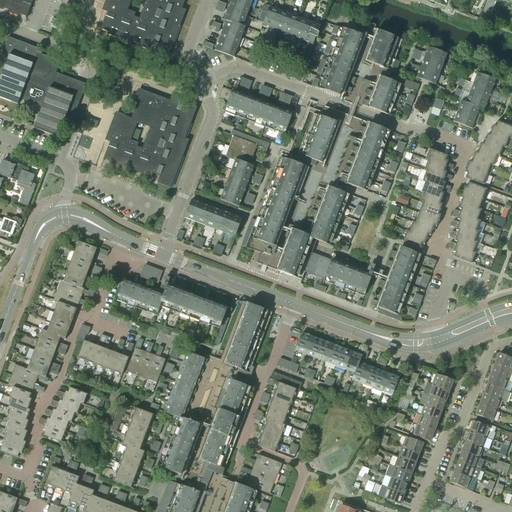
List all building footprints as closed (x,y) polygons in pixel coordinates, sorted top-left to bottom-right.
[(25,18),(26,19),(32,0),(0,0),(0,8),(2,10),(3,8),(10,10),(9,12),(18,16),(19,14),(26,16),(25,18)] [(157,46),(154,54),(167,58),(185,10),(181,9),(184,0),(106,0),(104,8),(108,9),(99,31),(101,31),(101,29),(108,32),(108,34),(116,37),(117,35),(124,38),(123,40),(132,43),(133,41),(140,43),(139,46),(148,49),(150,43),(157,46)] [(246,17),(250,7),(231,0),(227,10),(246,17)] [(269,40),(280,12),(269,8),(262,26),(268,28),(264,38),(269,40)] [(242,27),(242,26),(246,17),(227,10),(223,21),(226,21),(242,27)] [(282,34),(289,15),(280,12),(269,40),(274,41),(277,32),(282,34)] [(289,47),(299,19),(289,15),(282,34),(288,36),(284,45),(289,47)] [(302,41),(309,23),(299,19),(289,47),(294,49),(297,39),(302,41)] [(241,38),(245,27),(242,26),(242,27),(226,21),(222,31),(241,38)] [(309,55),(320,27),(309,23),(302,41),(308,43),(304,53),(309,55)] [(385,69),(396,38),(359,24),(355,34),(344,30),(340,40),(342,41),(339,51),(336,50),(321,90),(387,115),(399,85),(396,84),(387,80),(388,78),(390,71),(385,69)] [(237,48),(241,38),(222,31),(218,41),(237,48)] [(41,55),(43,51),(8,37),(0,58),(0,98),(18,105),(20,99),(37,53),(41,55)] [(339,51),(342,41),(340,40),(335,38),(334,41),(332,41),(331,40),(330,40),(329,40),(324,54),(325,54),(326,54),(327,55),(328,55),(331,48),(336,50),(339,51)] [(233,58),(237,48),(218,41),(214,51),(233,58)] [(442,65),(446,55),(428,48),(424,58),(442,65)] [(70,125),(86,85),(56,73),(60,62),(41,55),(37,53),(20,99),(42,107),(34,129),(58,138),(64,122),(70,125)] [(439,75),(442,65),(424,58),(420,68),(439,75)] [(321,75),(326,61),(322,59),(316,73),(321,75)] [(395,73),(399,62),(395,60),(390,71),(395,73)] [(435,85),(439,75),(420,68),(416,78),(435,85)] [(491,91),(495,81),(477,74),(473,84),(491,91)] [(419,86),(398,78),(396,84),(399,85),(417,91),(419,86)] [(488,101),(491,91),(473,84),(469,94),(488,101)] [(292,115),(286,112),(222,88),(218,98),(228,102),(225,110),(285,133),(292,115)] [(160,176),(157,184),(170,189),(188,140),(184,139),(194,112),(196,107),(179,101),(178,105),(138,90),(134,103),(137,104),(132,119),(116,113),(107,138),(111,139),(103,161),(104,161),(104,159),(111,162),(111,164),(119,167),(120,165),(127,168),(126,170),(135,173),(136,171),(143,174),(142,176),(151,179),(153,173),(160,176)] [(484,112),(488,101),(469,94),(466,104),(465,104),(479,109),(479,110),(484,112)] [(477,114),(479,110),(479,109),(465,104),(466,104),(461,102),(457,112),(478,120),(480,115),(477,114)] [(365,192),(388,131),(352,118),(349,125),(345,124),(348,116),(324,107),(321,112),(320,112),(319,116),(315,126),(309,124),(305,135),(311,137),(303,157),(298,155),(294,163),(285,160),(263,219),(257,217),(246,248),(260,254),(257,262),(261,263),(260,265),(273,270),(278,271),(296,278),(310,240),(311,239),(328,245),(347,195),(335,190),(335,188),(338,181),(365,192)] [(476,125),(478,120),(457,112),(453,122),(472,129),(474,124),(476,125)] [(511,140),(511,136),(511,127),(497,122),(496,126),(493,126),(491,132),(509,139),(511,140)] [(269,145),(231,131),(230,135),(233,137),(230,147),(253,156),(257,145),(261,147),(259,151),(265,154),(269,145)] [(505,149),(509,139),(491,132),(489,135),(487,135),(485,141),(502,148),(505,149)] [(499,158),(502,148),(485,141),(483,145),(481,144),(479,150),(496,157),(499,158)] [(253,156),(230,147),(226,158),(235,161),(249,166),(249,165),(253,156)] [(445,161),(447,156),(429,150),(425,161),(427,161),(445,168),(445,169),(450,172),(452,171),(453,166),(447,164),(448,162),(445,161)] [(493,167),(496,157),(479,150),(477,153),(475,153),(473,159),(490,166),(493,167)] [(487,175),(490,166),(473,159),(471,162),(469,162),(467,167),(487,175)] [(31,184),(35,176),(26,173),(28,169),(19,165),(19,168),(15,166),(16,164),(9,162),(8,164),(2,161),(0,167),(6,170),(4,177),(10,179),(11,177),(19,180),(17,184),(25,187),(19,203),(28,207),(36,186),(31,184)] [(250,177),(254,167),(249,165),(249,166),(235,161),(231,170),(250,177)] [(444,172),(445,169),(445,168),(427,161),(424,171),(426,172),(444,179),(443,180),(448,182),(450,181),(452,177),(445,175),(446,172),(444,172)] [(483,185),(487,175),(467,167),(464,173),(467,174),(465,179),(483,185)] [(246,187),(250,177),(231,170),(228,180),(246,187)] [(443,182),(443,180),(444,179),(426,172),(422,182),(425,183),(442,190),(442,191),(447,193),(449,192),(450,188),(444,185),(445,183),(443,182)] [(242,197),(246,187),(228,180),(224,190),(242,197)] [(441,193),(442,191),(442,190),(425,183),(421,193),(423,194),(441,200),(443,194),(441,193)] [(482,200),(486,190),(468,183),(467,188),(464,187),(462,193),(482,200)] [(239,207),(242,197),(224,190),(220,200),(239,207)] [(479,209),(482,200),(462,193),(460,198),(462,199),(461,203),(479,209)] [(440,204),(441,200),(423,194),(419,204),(422,204),(439,211),(442,205),(440,204)] [(195,222),(202,204),(191,200),(184,218),(195,222)] [(477,220),(481,210),(479,209),(461,203),(458,209),(461,210),(460,212),(459,214),(477,220)] [(205,226),(212,208),(202,204),(195,222),(205,226)] [(438,215),(439,211),(422,204),(418,214),(438,222),(441,216),(438,215)] [(215,230),(222,211),(212,208),(205,226),(215,230)] [(476,231),(480,221),(477,220),(459,214),(460,212),(455,210),(453,211),(451,215),(458,218),(457,220),(459,221),(458,223),(458,224),(476,231)] [(225,234),(232,215),(222,211),(215,230),(225,234)] [(436,227),(438,222),(418,214),(415,223),(432,230),(434,226),(436,227)] [(235,237),(242,219),(232,215),(225,234),(235,237)] [(19,229),(22,221),(14,218),(12,222),(4,219),(2,223),(0,221),(0,236),(2,237),(4,233),(12,236),(15,228),(19,229)] [(474,242),(478,232),(476,231),(458,224),(458,223),(454,221),(451,222),(450,226),(456,229),(455,231),(458,232),(457,234),(456,235),(474,242)] [(432,230),(415,223),(412,222),(409,232),(426,239),(428,235),(430,236),(432,230)] [(424,245),(426,239),(409,232),(406,231),(402,242),(420,249),(422,244),(424,245)] [(477,243),(474,242),(456,235),(457,234),(452,232),(450,233),(448,237),(455,239),(454,241),(456,242),(456,244),(455,246),(473,253),(477,243)] [(96,249),(78,242),(74,252),(92,259),(96,249)] [(471,264),(475,253),(473,253),(455,246),(456,244),(451,243),(449,244),(447,248),(453,250),(453,252),(455,253),(453,258),(471,264)] [(396,315),(419,255),(401,248),(398,254),(391,251),(389,256),(396,259),(395,264),(387,261),(385,266),(393,268),(391,274),(383,271),(381,275),(389,278),(387,283),(379,281),(378,285),(385,288),(383,293),(376,290),(374,295),(382,298),(380,303),(372,300),(370,305),(379,309),(378,313),(400,322),(402,317),(396,315)] [(89,269),(92,259),(74,252),(71,262),(89,269)] [(371,277),(331,261),(311,254),(304,272),(364,295),(371,277)] [(85,279),(89,269),(71,262),(67,272),(85,279)] [(108,282),(114,285),(121,267),(115,265),(108,282)] [(82,288),(85,279),(67,272),(63,281),(84,289),(82,288)] [(80,300),(84,289),(63,281),(61,281),(57,291),(80,300)] [(227,309),(167,287),(163,296),(123,281),(117,299),(157,314),(161,305),(220,327),(214,345),(218,346),(228,319),(224,317),(227,309)] [(76,310),(80,300),(57,291),(53,302),(58,303),(76,310)] [(243,371),(266,311),(242,302),(220,361),(205,355),(204,357),(203,359),(187,353),(164,413),(182,420),(180,424),(162,469),(172,473),(194,481),(191,490),(182,486),(172,511),(247,511),(255,491),(221,479),(222,476),(223,473),(224,469),(218,467),(228,442),(234,444),(234,443),(239,430),(233,427),(248,387),(242,385),(235,382),(237,377),(239,372),(240,370),(243,371)] [(72,320),(76,310),(58,303),(54,313),(72,320)] [(68,330),(72,320),(54,313),(50,323),(68,330)] [(68,330),(50,323),(47,332),(60,337),(60,338),(64,340),(68,330)] [(86,362),(93,344),(84,341),(86,335),(87,336),(90,328),(82,325),(76,341),(83,344),(77,359),(86,362)] [(58,343),(60,338),(60,337),(47,332),(42,330),(38,341),(66,351),(68,347),(58,343)] [(305,355),(312,337),(302,333),(295,351),(305,355)] [(315,359),(322,341),(312,337),(305,355),(315,359)] [(66,351),(38,341),(35,351),(53,357),(55,352),(64,356),(66,351)] [(325,363),(332,345),(322,341),(315,359),(325,363)] [(95,366),(102,348),(93,344),(86,362),(95,366)] [(335,366),(342,348),(332,345),(325,363),(335,366)] [(104,369),(111,351),(102,348),(95,366),(104,369)] [(345,370),(352,352),(342,348),(335,366),(345,370)] [(136,375),(145,353),(135,349),(126,372),(136,375)] [(355,374),(359,363),(361,358),(366,360),(369,352),(364,350),(362,356),(352,352),(345,370),(354,373),(355,374)] [(51,363),(53,357),(35,351),(31,361),(59,371),(60,366),(51,363)] [(113,372),(119,354),(111,351),(104,369),(113,372)] [(146,379),(155,357),(145,353),(136,375),(146,379)] [(122,376),(129,358),(119,354),(113,372),(122,376)] [(511,369),(511,359),(499,354),(495,365),(511,371),(511,369)] [(157,383),(165,360),(155,357),(146,379),(157,383)] [(299,366),(290,363),(279,359),(276,367),(296,374),(299,366)] [(59,371),(31,361),(27,370),(38,374),(38,375),(42,377),(40,380),(47,383),(48,379),(45,378),(47,372),(57,376),(59,371)] [(369,366),(359,363),(355,374),(354,373),(351,381),(362,385),(369,366)] [(34,385),(38,375),(38,374),(27,370),(16,365),(12,376),(34,385)] [(508,381),(511,371),(495,365),(491,375),(508,381)] [(372,388),(379,370),(369,366),(362,385),(372,388)] [(382,392),(388,374),(379,370),(372,388),(382,392)] [(292,381),(288,380),(288,379),(272,373),(270,380),(299,391),(301,384),(292,380),(292,381)] [(392,396),(399,378),(388,374),(382,392),(392,396)] [(449,391),(453,381),(436,375),(432,385),(449,391)] [(504,391),(508,381),(491,375),(487,385),(504,391)] [(30,395),(34,385),(12,376),(8,386),(13,388),(30,395)] [(293,399),(296,390),(278,383),(275,393),(293,399)] [(445,402),(449,391),(432,385),(426,383),(423,393),(445,402)] [(509,393),(504,391),(487,385),(483,395),(500,401),(506,403),(509,393)] [(29,399),(30,395),(13,388),(9,399),(12,400),(29,406),(31,400),(29,399)] [(83,406),(87,395),(70,388),(68,393),(66,392),(65,394),(58,391),(57,396),(57,398),(63,400),(63,398),(81,405),(83,406)] [(290,408),(293,399),(275,393),(272,401),(290,408)] [(441,412),(445,402),(423,393),(419,403),(424,405),(441,412)] [(496,411),(500,401),(483,395),(479,405),(496,411)] [(77,415),(81,405),(63,398),(63,400),(62,402),(60,401),(59,403),(52,400),(50,405),(51,407),(57,408),(57,407),(74,414),(77,415)] [(28,410),(29,406),(12,400),(8,409),(10,410),(27,417),(30,410),(28,410)] [(286,417),(290,408),(272,401),(268,410),(286,417)] [(437,422),(441,412),(424,405),(421,416),(437,422)] [(492,422),(496,411),(479,405),(475,415),(492,422)] [(71,424),(74,414),(57,407),(57,408),(56,411),(53,410),(53,412),(46,409),(44,413),(45,415),(51,418),(51,416),(68,423),(71,424)] [(150,425),(153,415),(135,409),(132,418),(150,425)] [(26,420),(27,417),(10,410),(6,420),(9,421),(26,428),(28,421),(26,420)] [(283,426),(283,425),(286,417),(268,410),(265,419),(267,420),(266,423),(267,420),(283,426)] [(65,432),(68,423),(51,416),(51,418),(50,420),(47,419),(47,421),(40,418),(38,423),(39,425),(44,427),(45,425),(65,432)] [(433,432),(437,422),(421,416),(417,426),(433,432)] [(146,433),(150,425),(132,418),(128,427),(146,433)] [(282,435),(285,426),(283,425),(283,426),(267,420),(266,423),(264,429),(282,435)] [(25,431),(26,428),(9,421),(5,431),(7,432),(25,438),(27,432),(25,431)] [(493,433),(495,428),(490,426),(489,428),(473,422),(469,432),(492,441),(492,440),(489,439),(492,432),(493,433)] [(61,443),(65,432),(45,425),(44,427),(43,431),(45,431),(44,436),(61,443)] [(430,442),(433,432),(417,426),(413,436),(430,442)] [(143,442),(146,433),(128,427),(125,435),(143,442)] [(279,444),(282,435),(264,429),(261,437),(279,444)] [(23,442),(25,438),(7,432),(4,441),(23,449),(26,443),(23,442)] [(488,451),(492,441),(469,432),(465,442),(482,449),(488,451)] [(140,450),(143,442),(125,435),(122,445),(126,447),(127,446),(140,451),(140,450)] [(275,453),(279,444),(261,437),(257,447),(275,453)] [(419,454),(423,444),(406,437),(402,448),(419,454)] [(21,454),(23,449),(4,441),(0,450),(0,451),(17,458),(19,453),(21,454)] [(478,458),(482,449),(465,442),(462,452),(484,461),(478,458)] [(141,462),(145,452),(140,450),(140,451),(127,446),(126,447),(123,455),(141,462)] [(415,464),(419,454),(402,448),(398,458),(393,456),(392,456),(415,464)] [(484,461),(462,452),(458,462),(480,471),(484,461)] [(138,470),(141,462),(123,455),(120,464),(138,470)] [(277,474),(281,464),(258,455),(254,466),(277,474)] [(411,474),(415,464),(392,456),(389,466),(411,474)] [(480,471),(458,462),(454,472),(476,481),(480,471)] [(135,479),(138,470),(120,464),(117,472),(135,479)] [(273,484),(277,474),(254,466),(250,476),(273,484)] [(407,484),(411,474),(389,466),(385,476),(407,484)] [(54,489),(61,471),(52,467),(45,485),(54,489)] [(63,492),(70,474),(61,471),(54,489),(63,492)] [(131,488),(135,479),(117,472),(113,482),(131,488)] [(370,477),(365,474),(364,475),(360,472),(358,475),(368,481),(370,477)] [(472,493),(476,481),(454,472),(450,483),(466,489),(466,491),(472,493)] [(76,484),(76,485),(79,477),(70,474),(63,492),(71,495),(72,495),(76,484)] [(365,485),(368,481),(358,475),(358,476),(362,479),(360,481),(365,485)] [(269,495),(273,484),(250,476),(246,486),(269,495)] [(407,484),(385,476),(381,486),(403,494),(407,484)] [(165,511),(175,486),(177,487),(178,485),(169,481),(165,490),(167,491),(166,496),(164,495),(160,504),(162,505),(160,509),(158,509),(157,511),(165,511)] [(85,488),(76,485),(76,484),(72,495),(71,495),(69,502),(78,506),(85,488)] [(399,505),(403,494),(381,486),(377,497),(399,505)] [(92,496),(94,491),(85,488),(78,506),(86,509),(87,509),(92,496)] [(27,503),(0,492),(0,504),(13,509),(15,504),(25,508),(27,503)] [(95,511),(100,499),(92,496),(87,509),(86,509),(84,511),(95,511)] [(105,511),(109,502),(100,499),(95,511),(105,511)] [(115,511),(118,505),(109,502),(105,511),(115,511)]
